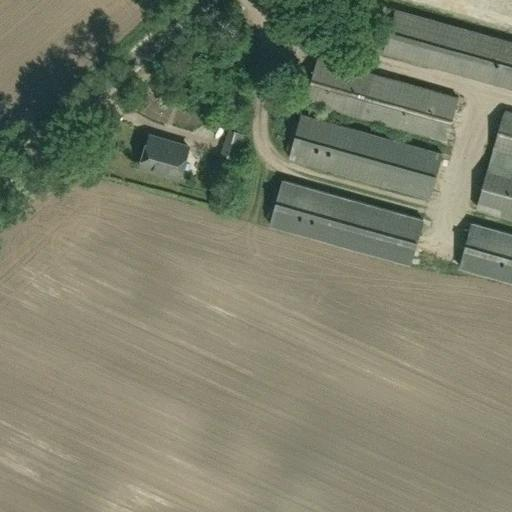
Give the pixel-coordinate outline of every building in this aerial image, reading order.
[(384,52),(511,87),(511,41),(396,10),(384,52)] [(307,101),(447,140),(459,98),(318,59),(307,101)] [(511,216),(511,112),(506,111),(494,150),(478,207),(511,216)] [(443,153),(303,114),(291,158),(431,197),(443,153)] [(246,135),(231,131),(223,158),(238,162),(246,135)] [(190,148),(151,137),(143,166),(182,177),(190,148)] [(272,225),(412,264),(425,220),(284,181),(272,225)] [(511,281),(511,233),(474,223),(461,267),(511,281)]
